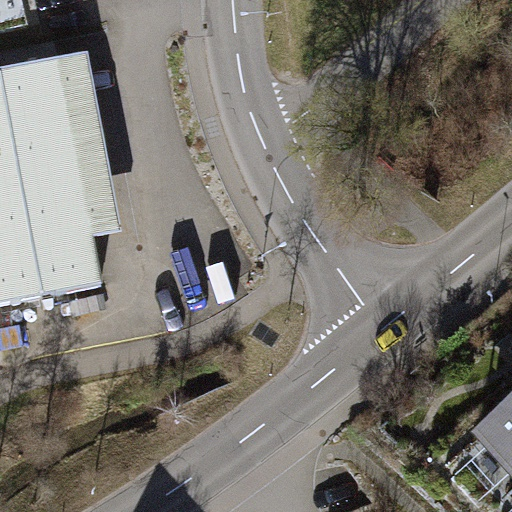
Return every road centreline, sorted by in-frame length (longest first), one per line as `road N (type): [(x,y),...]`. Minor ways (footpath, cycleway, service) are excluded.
road 1 (tertiary): [(232,0),(266,153),(388,335)]
road 2 (tertiary): [(388,335),(238,454),(147,511)]
road 3 (tertiary): [(511,228),(388,335)]
